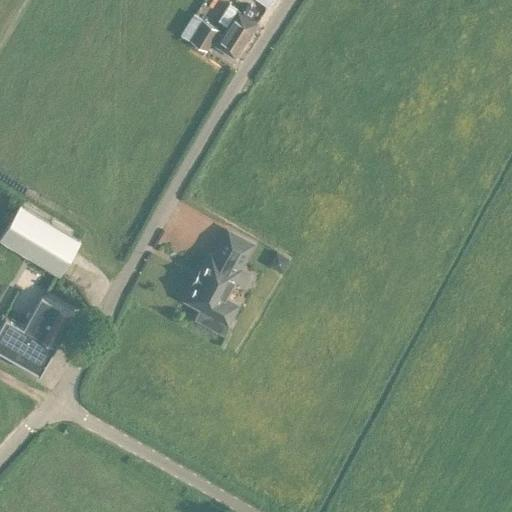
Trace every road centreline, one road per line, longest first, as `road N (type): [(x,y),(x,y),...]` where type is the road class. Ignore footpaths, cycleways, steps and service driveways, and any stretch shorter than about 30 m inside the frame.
road 1 (unclassified): [(53,398),(214,114),(291,0)]
road 2 (unclassified): [(252,511),(53,398)]
